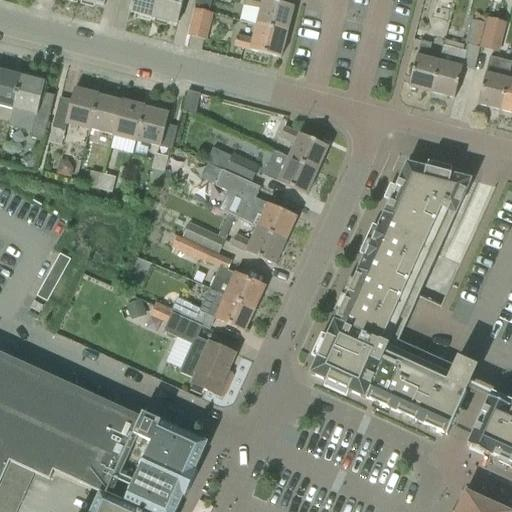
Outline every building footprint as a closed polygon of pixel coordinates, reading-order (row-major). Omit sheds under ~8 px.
[(133,0),(129,14),(153,20),(158,0),(133,0)] [(184,0),(158,0),(153,20),(178,26),(184,0)] [(199,0),(197,10),(209,13),(212,0),(199,0)] [(261,0),(246,0),(241,22),(288,34),(294,9),(261,0)] [(433,2),(428,20),(447,25),(452,7),(433,2)] [(196,11),(196,10),(190,37),(205,41),(211,14),(209,14),(209,13),(197,10),(196,11)] [(474,22),(486,25),(487,20),(476,17),(474,22)] [(481,50),(495,53),(499,55),(506,24),(489,20),(487,25),(481,50)] [(480,50),(481,50),(487,25),(486,25),(474,22),(471,21),(465,46),(467,46),(480,50)] [(234,48),(244,50),(281,60),(288,34),(241,22),(241,23),(256,27),(253,42),(237,38),(234,48)] [(430,45),(421,43),(409,89),(432,95),(441,64),(439,64),(426,61),(430,45)] [(455,100),(466,54),(443,48),(439,64),(441,64),(432,95),(455,100)] [(501,112),(510,81),(496,77),(500,63),(489,60),(478,106),(501,112)] [(0,107),(13,111),(21,79),(0,73),(0,107)] [(31,139),(42,142),(54,99),(42,96),(45,84),(44,84),(21,79),(13,111),(9,128),(32,134),(31,139)] [(501,112),(511,115),(511,81),(510,81),(501,112)] [(65,124),(90,130),(98,98),(76,92),(74,92),(65,124)] [(195,117),(200,96),(188,92),(182,114),(195,117)] [(122,104),(98,98),(90,130),(113,136),(122,104)] [(122,104),(113,136),(137,143),(145,110),(122,104)] [(159,148),(169,116),(167,115),(167,116),(145,110),(137,143),(159,148)] [(48,143),(59,146),(63,132),(51,129),(48,143)] [(289,160),(318,173),(328,149),(284,129),(280,139),(296,146),(289,160)] [(318,173),(289,160),(273,153),(267,168),(263,178),(307,197),(318,173)] [(163,173),(168,158),(155,155),(150,169),(163,173)] [(224,174),(251,186),(260,167),(233,155),(224,174)] [(20,167),(22,171),(23,172),(25,172),(28,173),(33,170),(36,167),(37,162),(35,158),(29,157),(21,162),(20,167)] [(57,176),(71,180),(74,170),(69,164),(60,161),(57,176)] [(478,369),(458,360),(454,368),(398,343),(418,299),(471,182),(407,165),(312,371),(310,377),(365,402),(366,400),(441,434),(447,437),(478,369)] [(297,219),(253,199),(247,196),(251,186),(224,174),(207,167),(203,179),(217,185),(216,188),(227,193),(219,213),(258,229),(286,242),(297,219)] [(100,191),(103,176),(91,173),(87,188),(100,191)] [(160,186),(168,188),(171,177),(164,175),(160,186)] [(103,176),(100,191),(112,194),(116,179),(103,176)] [(188,226),(182,239),(218,254),(224,241),(188,226)] [(286,242),(258,229),(251,244),(235,237),(231,246),(275,267),(286,242)] [(265,289),(228,272),(232,262),(179,238),(172,254),(176,256),(177,252),(204,265),(205,263),(219,269),(210,290),(255,311),(265,289)] [(56,263),(67,269),(71,262),(60,256),(56,263)] [(152,266),(137,260),(134,269),(149,275),(152,266)] [(52,270),(63,276),(67,269),(56,263),(52,270)] [(52,270),(48,277),(59,283),(63,276),(52,270)] [(55,290),(59,283),(48,277),(45,284),(55,290)] [(51,297),(55,290),(45,284),(41,291),(51,297)] [(172,314),(204,328),(208,318),(215,321),(245,334),(255,311),(210,290),(200,310),(178,300),(172,314)] [(51,297),(41,291),(37,298),(47,304),(51,297)] [(142,302),(126,306),(131,323),(146,318),(142,302)] [(167,326),(163,333),(187,344),(195,326),(203,330),(203,329),(204,328),(172,314),(155,306),(149,318),(167,326)] [(196,339),(191,350),(182,368),(179,375),(192,380),(189,386),(222,400),(233,375),(228,372),(235,356),(210,345),(196,339)] [(6,477),(11,465),(33,475),(50,482),(54,473),(100,494),(139,511),(177,511),(183,499),(185,500),(197,473),(196,472),(208,445),(143,415),(138,424),(122,417),(124,412),(112,407),(110,411),(0,360),(0,489),(5,479),(6,477)] [(467,446),(485,455),(511,466),(511,410),(488,399),(467,446)] [(6,477),(5,479),(27,489),(33,475),(11,465),(6,477)] [(0,493),(20,502),(27,489),(5,479),(0,489),(0,493)] [(16,511),(20,502),(0,493),(0,509),(5,511),(16,511)] [(139,511),(100,494),(91,511),(139,511)] [(505,511),(465,494),(457,511),(505,511)]
